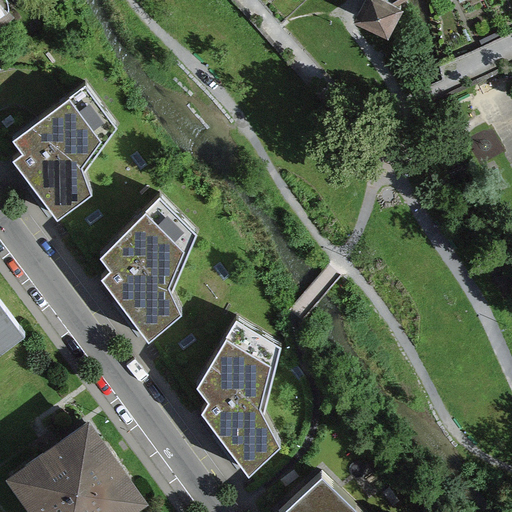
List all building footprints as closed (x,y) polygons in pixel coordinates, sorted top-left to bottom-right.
[(0,0),(0,39),(24,20),(8,0),(0,0)] [(390,2),(385,0),(369,0),(362,16),(392,31),(403,9),(390,2)] [(116,122),(88,81),(11,138),(23,154),(14,159),(60,220),(94,191),(85,166),(116,122)] [(174,288),(199,231),(162,192),(99,255),(108,269),(103,275),(148,340),(183,309),(174,288)] [(0,295),(0,359),(31,337),(0,295)] [(237,314),(197,388),(208,403),(203,411),(250,476),(282,442),(265,414),(282,342),(237,314)] [(88,426),(15,479),(39,511),(121,511),(141,498),(88,426)] [(361,511),(323,473),(278,511),(361,511)]
